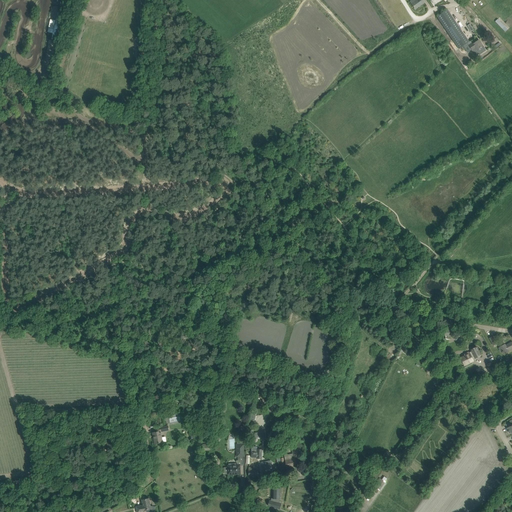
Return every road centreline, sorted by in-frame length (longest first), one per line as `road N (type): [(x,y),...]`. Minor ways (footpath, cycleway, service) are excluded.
road 1 (unclassified): [(391,302),(347,316),(334,377),(239,356),(149,402),(141,411),(147,481)]
road 2 (track): [(234,490),(394,458),(445,394),(511,357)]
road 3 (track): [(0,481),(57,473),(147,481)]
road 4 (unclassified): [(391,302),(511,331)]
